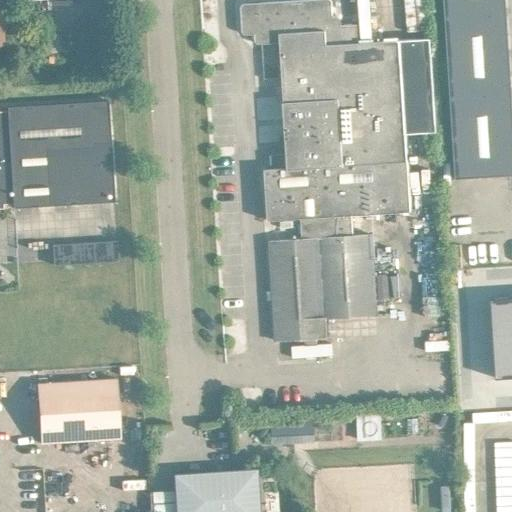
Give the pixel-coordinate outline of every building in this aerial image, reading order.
[(332,8),(331,0),(240,0),(242,24),(245,26),(254,26),(255,33),(258,36),(280,35),(287,146),(270,147),(271,161),(265,161),(268,212),(301,210),(302,230),(269,233),(276,333),(327,329),(326,311),(376,308),(371,226),(353,227),(351,207),(411,204),(406,126),(437,124),(431,30),(358,35),(357,16),(341,17),(340,12),(336,8),(332,8)] [(444,0),(456,171),(511,167),(511,88),(506,0),(444,0)] [(0,200),(2,200),(2,196),(12,196),(12,200),(113,193),(107,93),(6,99),(6,103),(0,103),(0,200)] [(51,237),(52,257),(116,253),(115,233),(51,237)] [(511,289),(491,291),(496,371),(511,369),(511,289)] [(36,375),(39,435),(119,430),(115,370),(36,375)] [(311,414),(269,416),(270,437),(311,435),(311,414)] [(174,468),(176,511),(256,511),(253,463),(174,468)]
